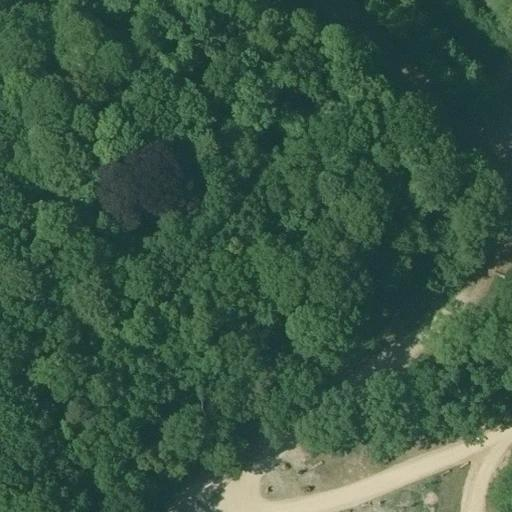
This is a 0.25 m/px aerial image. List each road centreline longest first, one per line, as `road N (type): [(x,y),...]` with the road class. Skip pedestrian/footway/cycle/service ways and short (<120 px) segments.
road 1 (unknown): [(335,0),(438,108),(467,127),(511,129)]
road 2 (track): [(0,141),(156,0)]
